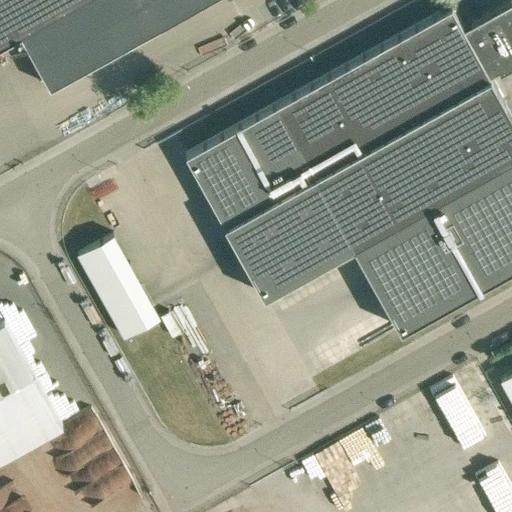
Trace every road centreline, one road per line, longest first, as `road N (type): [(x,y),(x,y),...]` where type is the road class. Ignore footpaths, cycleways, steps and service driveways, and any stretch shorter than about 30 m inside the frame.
road 1 (unclassified): [(511,310),(219,473),(186,472),(156,457),(12,195)]
road 2 (unclassified): [(12,195),(367,0)]
